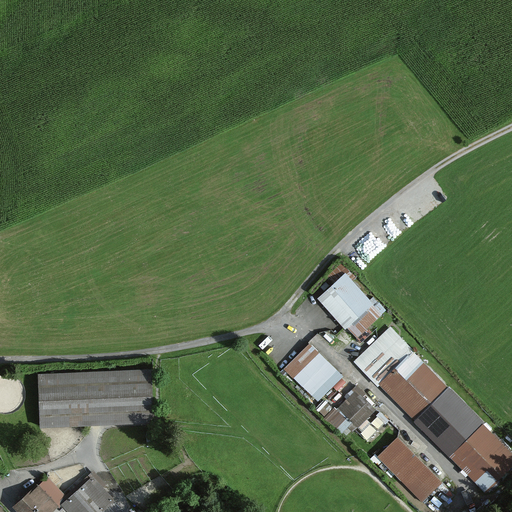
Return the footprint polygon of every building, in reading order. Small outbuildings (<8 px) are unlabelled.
[(381,315),(343,275),(317,299),(356,339),(381,315)] [(413,352),(389,328),(354,362),(379,387),(413,352)] [(337,372),(307,344),(284,369),(315,397),(337,372)] [(511,465),(511,451),(413,352),(379,387),(485,493),(511,465)] [(149,370),(37,375),(40,429),(152,423),(149,370)] [(378,408),(355,386),(335,407),(359,429),(378,408)] [(442,484),(396,438),(378,455),(424,502),(442,484)] [(47,475),(12,506),(17,511),(99,511),(114,499),(90,472),(64,495),(47,475)]
